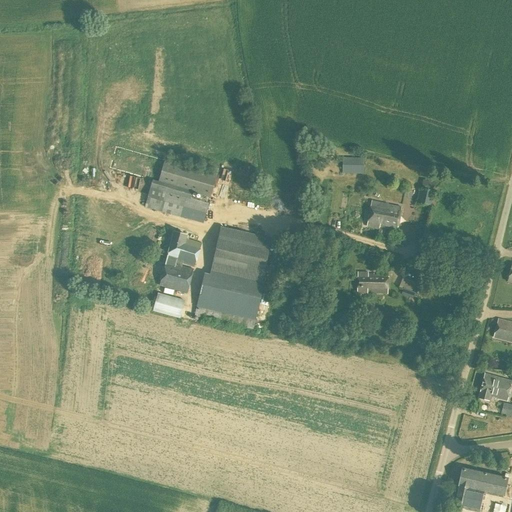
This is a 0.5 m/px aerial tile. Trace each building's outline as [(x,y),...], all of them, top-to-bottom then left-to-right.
[(364,174),(364,158),(343,157),(342,175),(348,175),(348,174),(364,174)] [(211,197),(217,175),(164,161),(159,181),(153,180),(145,207),(202,223),(207,203),(191,199),(192,192),(211,197)] [(432,205),(435,191),(419,188),(417,202),(432,205)] [(396,231),(401,207),(371,200),(367,226),(378,230),(378,227),(396,231)] [(256,320),(264,283),(261,282),(271,239),(221,227),(211,270),(223,273),(220,286),(202,282),(194,316),(253,329),(254,324),(246,322),(247,318),(256,320)] [(193,267),(201,243),(185,239),(186,235),(173,231),(165,260),(166,260),(159,286),(165,287),(163,293),(173,295),(174,290),(187,293),(193,270),(182,266),(182,264),(193,267)] [(387,294),(388,275),(368,275),(367,272),(357,272),(357,294),(387,294)] [(428,275),(419,272),(411,291),(422,295),(426,283),(428,275)] [(180,318),(184,301),(157,294),(153,311),(180,318)] [(511,342),(511,322),(497,319),(493,337),(511,342)] [(507,401),(511,381),(484,374),(478,397),(489,400),(490,397),(507,401)] [(511,415),(511,405),(503,403),(501,413),(511,415)] [(503,495),(508,478),(461,468),(458,485),(459,485),(454,507),(479,511),(483,491),(503,495)] [(495,502),(494,511),(508,511),(509,503),(495,502)]
